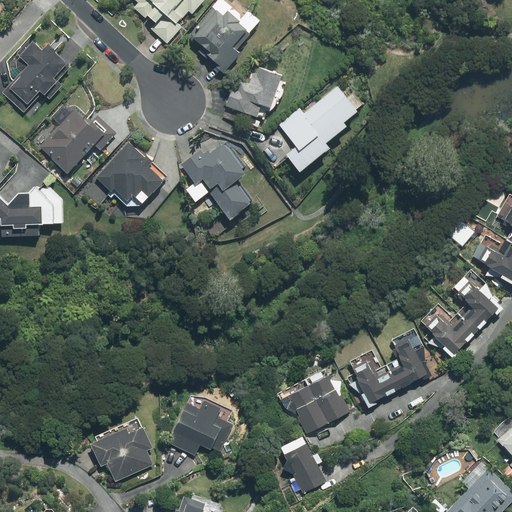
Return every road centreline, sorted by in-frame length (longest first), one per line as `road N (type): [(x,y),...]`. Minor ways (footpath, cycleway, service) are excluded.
road 1 (unknown): [(511,310),(467,369),(389,446)]
road 2 (residential): [(72,0),(173,101)]
